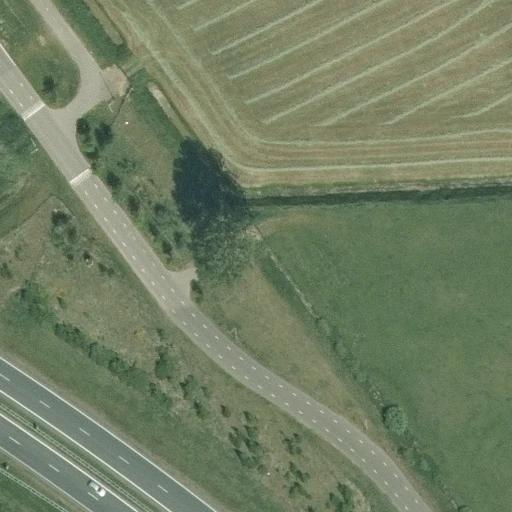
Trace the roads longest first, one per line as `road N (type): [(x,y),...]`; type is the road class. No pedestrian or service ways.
road 1 (unclassified): [(415,511),(350,438),(249,374),(184,318),(0,64)]
road 2 (trunk): [(187,511),(0,378)]
road 3 (trunk): [(0,432),(109,511)]
